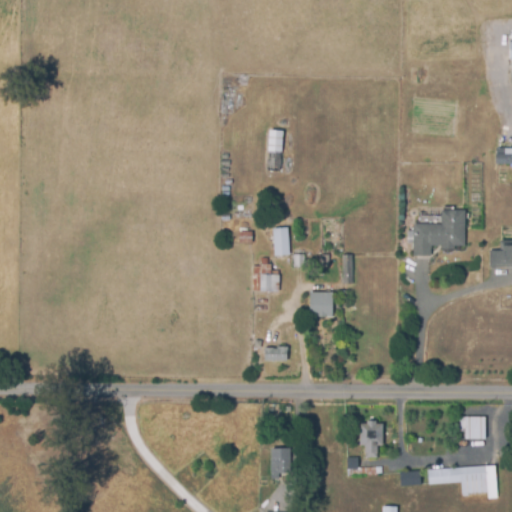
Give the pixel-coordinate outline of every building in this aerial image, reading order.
[(268,130),(281,130),(280,172),(266,172),(267,153),(268,130)] [(511,162),(496,163),(496,154),(511,153),(511,162)] [(411,225),(441,225),(440,211),(463,210),(464,247),(452,247),(452,250),(440,251),(440,246),(430,246),(430,256),(412,257),(411,225)] [(271,229),(286,228),(288,255),(273,256),(271,229)] [(250,231),(237,231),(238,243),(251,243),(250,231)] [(488,251),(501,251),(501,246),(511,246),(511,263),(488,262),(488,251)] [(293,255),(301,256),(301,269),(292,268),(293,255)] [(321,255),(328,255),(329,267),(321,267),(321,255)] [(341,255),(351,255),(351,285),(342,285),(341,255)] [(278,275),(277,293),(258,292),(259,265),(270,265),(270,275),(278,275)] [(308,292),(332,293),(332,315),(325,315),(325,318),(316,318),(316,315),(308,315),(308,292)] [(263,348),(286,348),(286,361),(263,361),(263,348)] [(456,418),(484,418),(484,440),(464,440),(464,429),(457,429),(456,418)] [(358,424),(365,424),(365,421),(375,421),(375,424),(382,424),(382,447),(376,447),(376,459),(365,459),(365,447),(358,447),(358,424)] [(271,450),(292,450),(292,475),(271,474),(271,450)] [(346,458),(357,458),(357,469),(376,469),(376,478),(346,478),(346,458)] [(427,471),(494,467),(496,493),(461,495),(460,483),(428,485),(427,471)] [(397,473),(418,471),(419,485),(398,487),(397,473)]
